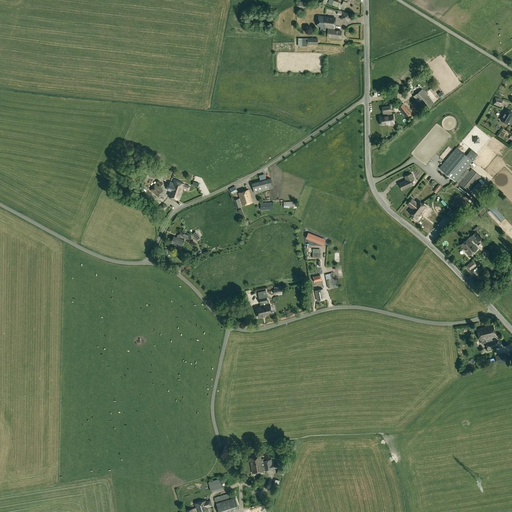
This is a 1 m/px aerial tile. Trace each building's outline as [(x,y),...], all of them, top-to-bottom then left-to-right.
[(341,19),(348,21),(350,15),(343,13),(341,19)] [(325,30),(325,28),(334,29),(335,18),(318,16),(317,27),(322,27),(322,30),(325,30)] [(328,30),(327,37),(340,39),(341,31),(328,30)] [(425,111),(434,103),(422,89),(413,97),(425,111)] [(501,107),(503,100),(495,97),(493,105),(501,107)] [(398,108),(406,117),(411,113),(404,103),(398,108)] [(393,115),(391,115),(391,112),(391,106),(382,108),(383,113),(384,116),(380,117),(381,125),(388,124),(388,125),(394,124),(393,115)] [(511,117),(511,115),(511,112),(506,109),(500,120),(507,124),(508,122),(511,124),(511,126),(511,117)] [(457,147),(439,168),(454,181),(453,183),(457,187),(459,185),(458,184),(469,171),(466,169),(473,161),(457,147)] [(146,165),(143,172),(155,177),(158,170),(146,165)] [(480,176),(472,169),(469,171),(458,184),(459,185),(467,192),(480,176)] [(404,177),(406,180),(399,183),(402,190),(413,185),(410,181),(414,179),(412,174),(404,177)] [(269,188),(272,187),(270,180),(267,181),(267,179),(252,183),(254,193),(269,189),(269,188)] [(174,180),(173,183),(170,182),(168,189),(170,190),(168,196),(179,200),(183,188),(188,190),(189,186),(174,180)] [(155,184),(150,191),(158,198),(164,190),(155,184)] [(439,184),(433,191),(436,193),(441,186),(439,184)] [(234,200),(237,208),(241,207),(241,206),(253,202),(253,201),(252,197),(251,198),(248,190),(239,193),(240,198),(234,200)] [(484,196),(480,200),(501,222),(505,218),(484,196)] [(408,212),(413,215),(422,203),(418,200),(416,202),(412,199),(407,205),(411,208),(408,212)] [(413,215),(417,219),(422,213),(427,216),(430,212),(427,209),(426,210),(425,209),(427,206),(422,203),(413,215)] [(179,235),(178,235),(177,237),(174,236),(171,243),(180,248),(184,241),(179,238),(181,236),(189,240),(191,237),(181,232),(179,235)] [(306,238),(321,244),(323,239),(308,233),(306,238)] [(477,249),(471,242),(473,240),(476,244),(481,240),(475,233),(461,245),(469,256),(477,249)] [(466,266),(470,271),(477,264),(473,260),(466,266)] [(333,273),(325,275),(328,288),(332,287),(330,279),(335,278),(333,273)] [(323,289),(315,291),(317,301),(325,299),(323,289)] [(270,304),(268,304),(267,297),(260,299),(261,306),(256,307),(258,317),(272,314),(270,304)] [(498,346),(497,340),(492,341),(491,337),(496,336),(493,325),(477,329),(480,340),(481,340),(482,344),(486,343),(487,349),(498,346)] [(495,358),(490,359),(491,363),(495,362),(495,363),(497,363),(497,364),(507,361),(504,353),(495,356),(495,358)] [(263,471),(265,470),(263,461),(264,461),(264,458),(261,459),(261,456),(249,458),(252,473),(263,471)] [(265,470),(265,471),(279,468),(278,463),(275,463),(274,459),(264,461),(263,461),(265,470)] [(208,482),(211,492),(223,488),(220,478),(208,482)] [(218,511),(229,511),(238,509),(235,498),(216,503),(218,511)] [(208,511),(207,507),(211,506),(210,501),(206,502),(205,501),(195,504),(196,508),(187,510),(187,511),(208,511)]
